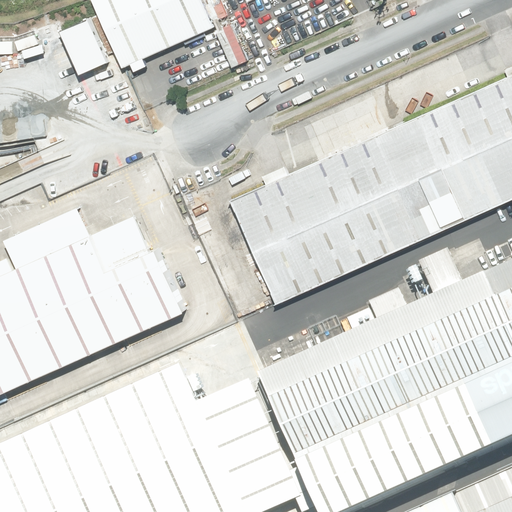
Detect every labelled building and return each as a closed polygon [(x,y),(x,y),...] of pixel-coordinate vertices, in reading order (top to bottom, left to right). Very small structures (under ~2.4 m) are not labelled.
[(96,0),(128,66),(221,24),(210,0),(96,0)] [(115,59),(96,16),(68,28),(87,71),(115,59)] [(511,78),(237,200),(282,300),(511,198),(511,78)] [(15,238),(27,265),(0,276),(0,394),(198,307),(169,243),(152,250),(137,216),(97,233),(85,207),(15,238)] [(361,511),(511,445),(511,264),(268,372),(294,431),(322,493),(330,511),(361,511)] [(199,405),(185,369),(0,456),(0,511),(277,511),(322,493),(268,372),(199,405)] [(511,511),(511,470),(417,511),(511,511)]
